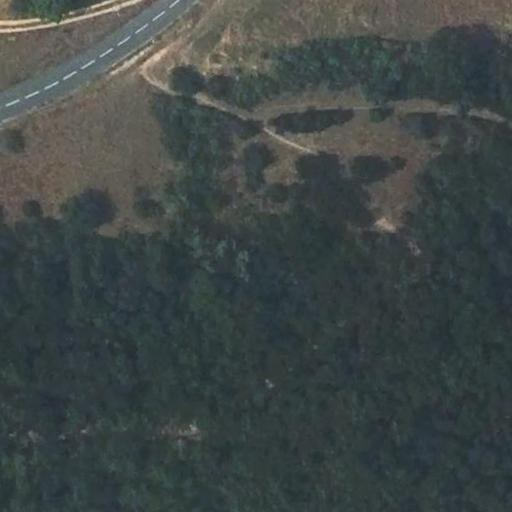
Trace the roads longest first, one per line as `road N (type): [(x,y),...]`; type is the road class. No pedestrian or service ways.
road 1 (unclassified): [(0,106),(107,54),(179,0)]
road 2 (track): [(0,27),(126,0)]
